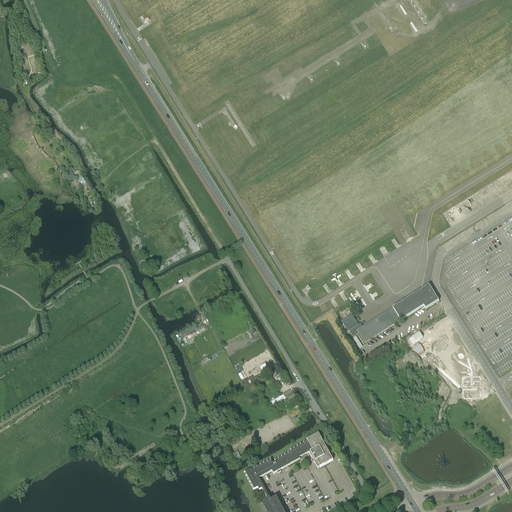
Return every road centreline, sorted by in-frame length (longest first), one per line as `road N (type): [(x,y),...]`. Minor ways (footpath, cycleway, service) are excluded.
road 1 (secondary): [(411,502),(118,34)]
road 2 (unclassified): [(502,393),(435,286),(441,251),(511,207)]
road 3 (unclassified): [(342,511),(361,499),(362,482),(299,379)]
